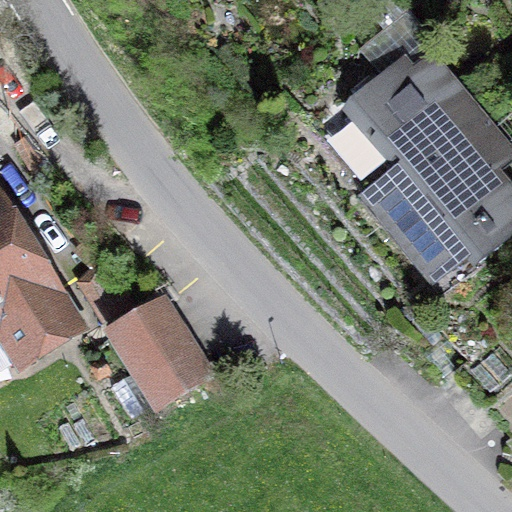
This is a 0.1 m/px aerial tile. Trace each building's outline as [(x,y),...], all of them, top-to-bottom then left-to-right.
[(416,86),(404,72),(342,126),(397,189),(362,220),(439,308),(511,244),(511,207),(497,191),(511,178),(511,162),(432,71),(416,86)] [(0,201),(0,367),(15,392),(88,349),(0,201)] [(160,312),(97,350),(147,433),(210,395),(160,312)] [(491,365),(465,387),(485,411),(511,389),(491,365)] [(511,400),(492,419),(509,437),(511,434),(511,400)]
